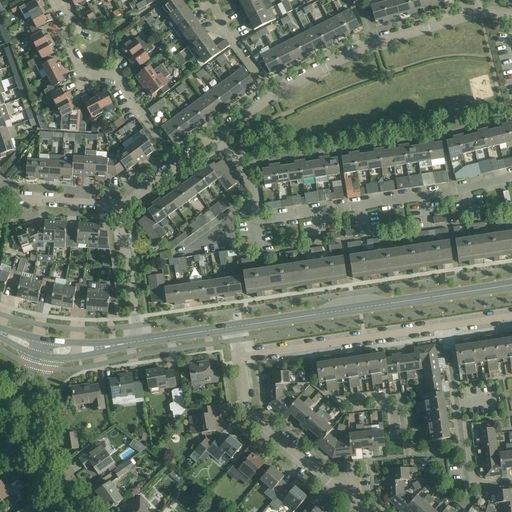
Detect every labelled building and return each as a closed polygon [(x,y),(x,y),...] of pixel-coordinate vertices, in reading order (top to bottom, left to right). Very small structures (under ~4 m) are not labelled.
[(31,18),(44,11),(42,7),(44,5),(41,0),(37,0),(25,7),(22,2),(10,8),(13,14),(20,10),(22,15),(28,12),(31,18)] [(170,17),(185,5),(181,0),(171,0),(162,7),(167,13),(164,15),(167,19),(170,17)] [(261,0),(238,0),(243,9),(261,0)] [(261,0),(243,9),(249,20),(266,11),(260,1),(261,0)] [(288,2),(287,0),(281,3),(287,14),(292,11),(288,2)] [(399,15),(394,0),(383,3),(388,21),(393,20),(393,17),(399,15)] [(394,0),(399,15),(406,13),(407,16),(412,14),(407,0),(394,0)] [(407,0),(412,14),(418,13),(417,10),(423,8),(420,0),(407,0)] [(436,7),(434,0),(420,0),(423,8),(431,6),(431,9),(436,7)] [(8,1),(2,5),(4,10),(10,7),(8,1)] [(383,23),(388,21),(383,3),(371,7),(375,22),(382,20),(383,23)] [(177,26),(192,15),(185,5),(170,17),(177,26)] [(270,9),(266,11),(249,20),(254,31),(275,20),(270,9)] [(118,10),(113,13),(116,18),(121,16),(118,10)] [(339,15),(349,36),(354,33),(353,31),(360,27),(351,10),(339,15)] [(29,28),(32,34),(38,31),(37,29),(52,20),(49,15),(47,16),(44,11),(31,18),(35,25),(29,28)] [(94,16),(91,11),(85,14),(89,19),(94,16)] [(148,23),(153,20),(149,13),(144,17),(147,22),(148,23)] [(192,15),(177,26),(173,29),(180,38),(184,36),(199,24),(192,15)] [(349,36),(339,15),(328,21),(337,39),(344,35),(345,38),(349,36)] [(144,17),(137,22),(141,27),(147,22),(144,17)] [(337,39),(328,21),(317,27),(327,47),(331,45),(330,42),(337,39)] [(191,45),(206,34),(199,24),(184,36),(185,37),(191,45)] [(327,47),(317,27),(305,33),(314,50),(321,47),(323,49),(327,47)] [(33,44),(36,49),(52,40),(49,35),(46,36),(44,31),(39,33),(38,31),(32,34),(34,36),(28,39),(31,45),(33,44)] [(305,33),(294,38),(305,59),(309,56),(308,54),(314,50),(305,33)] [(213,43),(206,34),(191,45),(187,48),(194,57),(213,43)] [(128,60),(150,44),(146,39),(142,42),(138,37),(131,42),(130,40),(121,47),(126,54),(126,53),(130,58),(128,60)] [(15,38),(9,40),(11,46),(18,44),(15,38)] [(305,59),(294,38),(283,44),(292,62),(299,58),(300,61),(305,59)] [(30,69),(35,66),(44,62),(42,60),(55,53),(52,47),(55,46),(52,40),(36,49),(40,56),(27,64),(30,69)] [(217,49),(213,43),(194,57),(197,61),(200,59),(205,64),(220,53),(230,46),(225,40),(217,46),(219,48),(217,49)] [(150,44),(128,60),(132,65),(134,63),(138,68),(146,62),(150,59),(147,55),(154,49),(150,44)] [(163,44),(159,47),(163,53),(167,50),(163,44)] [(292,62),(283,44),(272,50),(282,70),(287,68),(285,65),(292,62)] [(282,70),(272,50),(260,56),(269,73),(276,70),(278,72),(282,70)] [(187,63),(179,53),(173,58),(180,67),(187,63)] [(48,77),(63,68),(60,63),(58,64),(55,59),(45,64),(44,62),(35,66),(38,72),(44,69),(48,77)] [(135,77),(142,87),(162,73),(166,69),(163,64),(153,71),(149,66),(135,77)] [(171,74),(172,69),(171,66),(166,69),(162,73),(142,87),(146,92),(149,91),(150,92),(149,95),(155,96),(156,93),(160,90),(163,94),(170,90),(163,80),(171,74)] [(63,68),(48,77),(52,84),(46,87),(47,89),(44,91),(46,94),(55,90),(54,87),(67,81),(64,75),(66,74),(63,68)] [(243,68),(232,75),(246,94),(250,91),(248,88),(255,84),(243,68)] [(246,94),(232,75),(222,83),(234,99),(240,94),(242,97),(246,94)] [(234,99),(222,83),(212,90),(226,109),(230,106),(228,103),(234,99)] [(52,98),(56,106),(69,99),(72,98),(69,92),(66,93),(64,88),(56,92),(55,90),(46,94),(49,100),(52,98)] [(226,109),(212,90),(202,98),(214,114),(220,109),(222,112),(226,109)] [(93,94),(104,115),(109,112),(115,109),(105,91),(100,93),(98,91),(93,94)] [(96,119),(104,115),(93,94),(94,96),(89,99),(87,95),(81,98),(90,115),(93,114),(96,119)] [(214,114),(202,98),(192,105),(205,124),(209,121),(208,118),(214,114)] [(69,99),(56,106),(62,117),(61,130),(79,131),(80,109),(75,109),(69,99)] [(159,109),(162,107),(158,102),(148,110),(152,115),(159,110),(159,109)] [(0,118),(8,115),(5,105),(0,106),(0,118)] [(205,124),(192,105),(182,113),(193,129),(200,124),(201,126),(205,124)] [(193,129),(182,113),(171,120),(185,138),(189,135),(187,133),(193,129)] [(42,114),(36,117),(38,122),(44,119),(42,114)] [(8,115),(0,118),(0,130),(7,128),(4,122),(10,120),(8,115)] [(113,124),(114,124),(117,129),(124,123),(121,118),(113,124)] [(185,138),(171,120),(161,128),(173,144),(179,139),(181,141),(185,138)] [(103,126),(92,124),(91,132),(103,133),(103,126)] [(511,144),(511,142),(507,124),(501,125),(502,128),(495,130),(499,145),(506,143),(507,148),(511,147),(511,144)] [(0,142),(10,139),(7,128),(0,130),(0,142)] [(135,143),(146,158),(155,151),(154,149),(157,147),(144,129),(139,132),(143,137),(135,143)] [(482,130),(487,148),(499,145),(495,130),(488,131),(488,129),(482,130)] [(475,151),(487,148),(482,130),(477,131),(478,134),(471,136),(475,151)] [(51,140),(52,137),(52,133),(40,132),(38,134),(41,136),(41,140),(51,140)] [(74,139),(75,134),(63,133),(63,141),(74,142),(74,139)] [(462,154),(475,151),(471,136),(464,138),(463,135),(458,136),(462,154)] [(462,154),(458,136),(453,138),(453,140),(446,142),(451,164),(464,160),(462,154)] [(14,150),(10,139),(0,142),(0,154),(6,153),(14,150)] [(428,142),(431,161),(444,159),(443,153),(442,143),(434,144),(434,141),(428,142)] [(416,147),(418,156),(419,163),(431,161),(428,142),(423,143),(423,146),(416,147)] [(136,164),(146,158),(135,143),(125,150),(136,164)] [(419,163),(418,156),(416,147),(409,148),(409,145),(404,146),(406,164),(419,163)] [(394,166),(406,164),(404,146),(398,147),(399,149),(391,150),(393,159),(394,166)] [(394,166),(393,159),(391,150),(384,152),(384,149),(379,150),(381,168),(383,176),(388,175),(387,167),(394,166)] [(125,150),(112,159),(117,175),(125,169),(127,171),(136,164),(125,150)] [(367,154),(369,170),(381,168),(379,150),(373,150),(374,153),(367,154)] [(357,172),(356,170),(354,153),(348,154),(349,157),(341,158),(344,174),(357,172)] [(354,153),(356,170),(357,172),(369,170),(367,154),(359,155),(359,153),(354,153)] [(62,156),(51,155),(50,161),(49,180),(60,180),(62,162),(62,156)] [(62,156),(62,162),(60,180),(72,181),(72,175),(73,163),(73,157),(62,156)] [(72,175),(84,176),(85,157),(73,157),(73,163),(72,175)] [(85,157),(84,176),(95,177),(95,179),(96,158),(85,157)] [(324,158),(327,176),(340,174),(339,169),(337,159),(330,160),(330,157),(324,158)] [(117,175),(112,159),(96,158),(95,179),(106,180),(107,174),(117,175)] [(312,162),(315,178),(327,176),(324,158),(319,159),(319,161),(312,162)] [(38,179),(38,170),(39,160),(19,159),(12,169),(18,173),(26,174),(26,178),(28,178),(28,179),(29,181),(35,181),(36,180),(36,179),(38,179)] [(493,172),(498,170),(495,159),(490,160),(493,172)] [(39,160),(38,170),(38,179),(49,180),(50,161),(39,160)] [(208,167),(218,180),(226,191),(230,188),(238,183),(222,160),(215,165),(213,163),(208,167)] [(490,160),(478,163),(481,175),(493,172),(490,160)] [(302,180),(315,178),(312,162),(305,164),(305,161),(299,162),(302,180)] [(294,165),(287,166),(290,182),(297,181),(298,184),(303,184),(302,180),(299,162),(294,162),(294,165)] [(466,168),(468,178),(481,175),(478,163),(465,166),(466,168)] [(277,184),(274,165),(269,166),(269,169),(262,170),(264,186),(272,185),(272,190),(278,190),(277,184)] [(277,184),(290,182),(287,166),(280,167),(280,165),(274,165),(277,184)] [(201,169),(197,172),(208,187),(218,180),(208,167),(203,171),(201,169)] [(456,181),(468,178),(466,168),(461,169),(462,173),(454,175),(456,181)] [(446,171),(433,173),(434,179),(435,185),(448,183),(446,171)] [(194,177),(188,181),(198,194),(208,187),(197,172),(192,175),(194,177)] [(433,173),(421,175),(422,187),(435,185),(434,179),(433,173)] [(422,187),(421,175),(408,177),(410,188),(414,188),(422,187)] [(406,189),(410,188),(408,177),(396,179),(397,190),(406,189)] [(188,202),(198,194),(188,181),(182,186),(181,183),(177,187),(188,202)] [(394,191),(393,181),(384,183),(384,186),(385,192),(394,191)] [(188,202),(177,187),(172,190),(174,192),(168,196),(178,209),(188,202)] [(334,193),(330,194),(331,200),(343,198),(342,187),(333,188),(334,193)] [(317,192),(304,194),(305,197),(306,204),(318,202),(317,192)] [(178,209),(168,196),(162,201),(160,198),(157,201),(168,216),(178,209)] [(293,206),(306,204),(305,197),(292,199),(293,206)] [(292,199),(280,201),(281,208),(293,206),(292,199)] [(168,216),(157,201),(152,205),(153,207),(148,211),(157,224),(168,216)] [(265,210),(281,208),(280,201),(264,204),(265,210)] [(157,224),(148,211),(143,215),(145,217),(138,222),(154,244),(166,235),(157,224)] [(37,248),(43,249),(44,242),(54,242),(56,222),(45,221),(44,233),(38,233),(37,248)] [(64,247),(71,247),(72,235),(66,234),(67,222),(56,222),(54,242),(54,248),(64,249),(64,247)] [(77,244),(88,245),(89,224),(78,223),(77,235),(72,235),(71,247),(77,248),(77,244)] [(110,250),(107,232),(100,231),(100,225),(89,224),(88,245),(87,249),(110,250)] [(29,236),(25,225),(15,229),(15,231),(10,233),(16,250),(22,248),(24,254),(34,250),(33,248),(37,248),(38,233),(29,236)] [(505,233),(480,237),(484,259),(494,258),(494,262),(499,261),(499,257),(509,255),(505,233)] [(480,237),(455,241),(458,263),(469,261),(469,266),(474,265),(474,261),(484,259),(480,237)] [(171,243),(175,247),(181,243),(178,238),(171,243)] [(453,264),(449,242),(424,245),(427,267),(437,266),(438,270),(443,270),(442,265),(453,264)] [(399,249),(403,271),(412,270),(413,274),(418,273),(418,269),(427,267),(424,245),(399,249)] [(374,253),(378,275),(388,273),(388,278),(393,277),(393,273),(403,271),(399,249),(374,253)] [(160,253),(161,261),(169,260),(172,259),(171,251),(167,251),(167,252),(160,253)] [(374,253),(349,257),(352,279),(363,277),(363,282),(368,281),(368,276),(378,275),(374,253)] [(343,257),(318,261),(321,283),(331,282),(332,286),(337,285),(336,281),(346,280),(343,257)] [(318,261),(293,265),(296,287),(306,286),(307,290),(312,289),(311,285),(321,283),(318,261)] [(293,265),(268,269),(271,291),(281,289),(282,294),(287,293),(286,289),(296,287),(293,265)] [(268,269),(243,273),(246,295),(256,293),(257,297),(262,297),(262,292),(271,291),(268,269)] [(7,282),(13,284),(16,272),(12,271),(10,270),(9,274),(0,270),(0,292),(3,294),(7,282)] [(16,272),(13,284),(19,286),(16,297),(27,300),(32,280),(22,277),(22,274),(16,272)] [(167,304),(165,288),(163,274),(158,275),(148,276),(152,303),(161,302),(161,305),(167,304)] [(240,277),(227,279),(230,297),(235,297),(234,294),(242,293),(240,283),(240,277)] [(40,291),(47,292),(49,280),(43,279),(42,282),(32,280),(27,300),(37,303),(40,291)] [(227,279),(214,281),(217,297),(224,296),(224,298),(230,297),(227,279)] [(49,280),(47,292),(53,294),(51,305),(62,307),(65,286),(55,285),(55,281),(49,280)] [(214,281),(202,283),(205,301),(210,300),(210,298),(217,297),(214,281)] [(99,283),(88,282),(88,286),(86,285),(82,285),(81,298),(87,298),(86,310),(97,311),(99,290),(99,283)] [(202,283),(189,285),(192,300),(199,299),(199,302),(205,301),(202,283)] [(74,297),(81,298),(82,285),(76,284),(75,288),(65,286),(62,307),(72,309),(74,297)] [(189,285),(177,286),(180,305),(185,304),(185,301),(192,300),(189,285)] [(165,288),(167,304),(174,303),(174,306),(180,305),(177,286),(165,288)] [(99,290),(97,311),(108,312),(109,300),(117,301),(115,288),(109,287),(109,291),(99,290)] [(509,339),(500,340),(504,363),(509,362),(510,368),(511,367),(511,332),(508,334),(509,339)] [(504,363),(500,340),(492,342),(491,336),(485,337),(486,343),(479,344),(482,366),(487,365),(488,371),(498,370),(497,364),(504,363)] [(482,366),(479,344),(470,345),(469,339),(463,340),(463,346),(455,347),(458,370),(465,369),(466,375),(476,373),(475,367),(482,366)] [(435,345),(418,348),(421,364),(437,362),(436,354),(440,354),(440,350),(436,351),(435,345)] [(414,355),(408,356),(411,379),(415,379),(414,371),(421,370),(421,364),(418,348),(413,349),(414,355)] [(369,350),(370,356),(362,357),(365,380),(371,379),(372,385),(382,383),(382,377),(387,377),(385,359),(384,354),(376,355),(375,349),(369,350)] [(346,354),(347,359),(339,361),(343,383),(349,382),(350,388),(360,387),(359,381),(365,380),(362,357),(353,358),(353,353),(346,354)] [(407,380),(411,379),(408,356),(401,357),(401,354),(396,355),(398,373),(406,372),(407,380)] [(398,373),(396,355),(391,356),(392,358),(385,359),(387,377),(388,383),(392,382),(391,374),(398,373)] [(324,357),(325,363),(316,364),(320,387),(326,386),(327,392),(337,390),(336,384),(343,383),(339,361),(331,362),(330,356),(324,357)] [(210,372),(208,361),(189,364),(192,386),(218,382),(216,371),(210,372)] [(438,369),(437,362),(421,364),(421,370),(423,369),(425,378),(439,376),(439,373),(443,372),(443,368),(438,369)] [(164,372),(163,369),(146,372),(149,388),(165,385),(166,388),(176,386),(173,371),(164,372)] [(267,380),(267,385),(283,384),(289,384),(289,376),(297,375),(297,371),(289,372),(273,373),(273,380),(267,380)] [(113,403),(127,401),(128,404),(136,403),(135,400),(143,399),(141,382),(133,383),(131,374),(124,375),(124,378),(110,380),(111,388),(112,396),(113,403)] [(439,376),(425,378),(427,395),(442,392),(441,384),(445,383),(444,379),(440,380),(439,376)] [(268,404),(283,397),(283,384),(267,385),(268,404)] [(99,397),(98,385),(84,388),(84,386),(72,388),(74,405),(94,402),(95,409),(93,410),(94,410),(104,409),(102,396),(99,397)] [(185,406),(182,389),(174,390),(171,392),(173,403),(171,404),(169,405),(170,411),(173,412),(173,418),(179,418),(186,410),(185,406)] [(417,413),(423,412),(424,419),(446,416),(445,407),(451,406),(450,400),(444,401),(443,393),(442,393),(442,392),(427,395),(420,396),(421,402),(415,403),(417,413)] [(283,416),(293,405),(283,397),(268,404),(283,416)] [(296,419),(311,401),(308,398),(303,404),(297,400),(293,405),(283,416),(287,419),(291,415),(296,419)] [(311,401),(296,419),(301,423),(299,425),(303,428),(314,414),(309,410),(314,403),(311,401)] [(217,415),(216,406),(199,409),(200,415),(196,416),(198,432),(216,429),(214,415),(217,415)] [(314,414),(303,428),(306,431),(308,429),(313,434),(328,415),(326,413),(321,419),(314,414)] [(314,443),(318,446),(328,434),(332,429),(326,424),(331,418),(328,415),(313,434),(318,438),(314,443)] [(427,441),(427,442),(450,438),(448,430),(454,429),(453,423),(447,424),(446,416),(424,419),(425,425),(419,426),(420,436),(430,435),(430,441),(427,441)] [(379,431),(371,432),(373,450),(378,450),(378,447),(385,447),(382,423),(378,423),(379,431)] [(362,449),(359,425),(355,425),(356,433),(349,434),(349,440),(351,456),(356,456),(355,450),(362,449)] [(359,425),(362,449),(368,448),(369,451),(373,450),(371,432),(364,433),(363,425),(359,425)] [(477,443),(481,443),(481,446),(496,445),(494,428),(479,429),(480,439),(476,440),(477,443)] [(77,448),(75,433),(64,435),(66,450),(77,448)] [(337,442),(328,434),(318,446),(332,458),(337,442)] [(217,438),(213,443),(206,451),(218,462),(224,455),(230,460),(242,447),(230,436),(219,450),(212,444),(217,439),(217,438)] [(206,451),(213,443),(206,437),(195,451),(201,457),(206,451)] [(332,458),(351,456),(349,440),(337,442),(332,458)] [(106,449),(102,443),(80,459),(84,465),(90,461),(99,474),(114,464),(104,450),(106,449)] [(506,445),(507,452),(498,453),(499,461),(501,476),(507,475),(506,469),(511,468),(511,464),(510,444),(506,445)] [(482,454),(483,463),(499,461),(498,453),(497,454),(496,445),(481,446),(482,450),(477,451),(478,454),(482,454)] [(247,449),(239,458),(228,471),(238,480),(239,479),(245,484),(249,480),(250,481),(255,476),(261,470),(259,469),(263,465),(246,451),(247,450),(247,449)] [(156,455),(163,461),(166,457),(159,451),(156,455)] [(134,466),(130,460),(114,471),(118,478),(134,466)] [(501,476),(499,461),(483,463),(484,468),(479,469),(480,473),(484,472),(485,478),(501,476)] [(0,481),(0,501),(9,496),(5,489),(20,479),(10,465),(1,472),(5,479),(0,481)] [(273,501),(278,495),(287,485),(281,480),(284,477),(271,467),(260,480),(269,488),(264,494),(273,501)] [(387,481),(402,480),(408,480),(408,472),(417,472),(416,468),(392,469),(393,476),(386,477),(387,481)] [(189,474),(185,478),(190,482),(194,478),(189,474)] [(403,493),(402,480),(387,481),(388,500),(403,493)] [(123,500),(110,482),(96,492),(108,510),(123,500)] [(287,485),(278,495),(273,501),(270,505),(276,510),(278,510),(282,505),(282,503),(284,500),(295,510),(307,497),(295,487),(292,489),(287,485)] [(191,495),(203,502),(206,497),(193,490),(191,495)] [(496,504),(502,503),(511,502),(511,496),(511,497),(510,490),(486,492),(487,497),(495,496),(496,504)] [(401,511),(402,511),(412,501),(403,493),(388,500),(401,511)] [(409,511),(410,511),(411,511),(417,511),(431,497),(428,495),(422,501),(416,496),(412,501),(402,511),(409,511)] [(150,506),(140,496),(127,509),(129,511),(146,511),(145,511),(150,506)] [(432,511),(434,511),(428,506),(434,500),(431,497),(417,511),(432,511)] [(511,511),(511,502),(502,503),(502,511),(511,511)]
